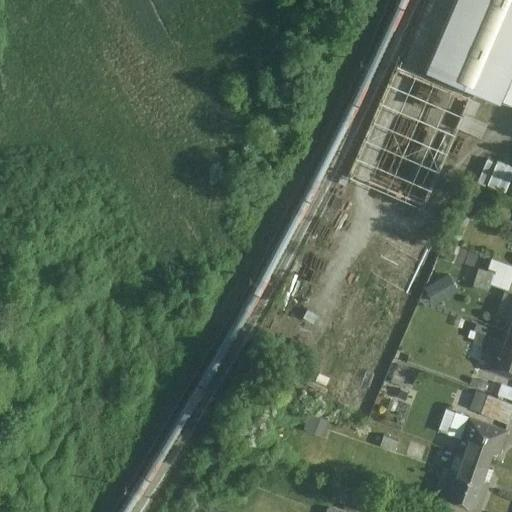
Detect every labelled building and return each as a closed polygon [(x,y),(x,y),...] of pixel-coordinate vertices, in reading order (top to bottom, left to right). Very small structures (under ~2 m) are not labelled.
[(511,0),(458,0),(428,71),(503,103),(511,81),(511,0)] [(430,182),(425,180),(419,196),(438,204),(454,163),(440,157),(430,182)] [(511,165),(493,158),(485,179),(511,190),(511,189),(511,165)] [(511,286),(511,267),(492,260),(488,272),(494,274),(490,286),(510,293),(511,286)] [(459,275),(432,283),(438,301),(465,293),(459,275)] [(511,334),(508,333),(504,345),(496,342),(485,371),(511,380),(511,334)] [(511,385),(504,384),(502,394),(511,396),(511,385)] [(511,414),(511,405),(488,397),(481,415),(507,426),(511,414)] [(310,431),(331,435),(335,417),(314,413),(310,431)] [(502,456),(510,432),(470,418),(462,442),(469,445),(464,458),(490,468),(495,453),(502,456)] [(485,481),(490,468),(464,458),(459,473),(451,470),(441,498),(480,511),(481,511),(491,483),(485,481)]
